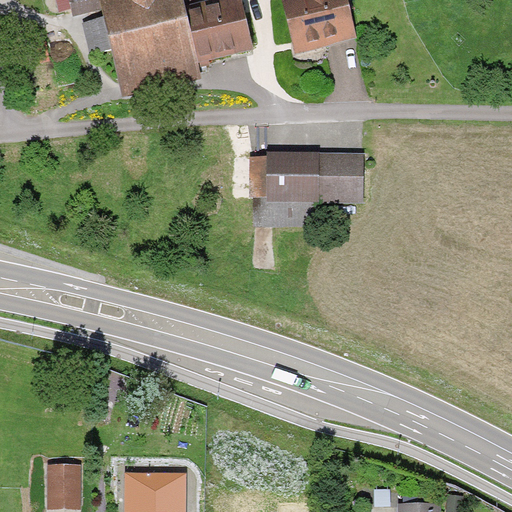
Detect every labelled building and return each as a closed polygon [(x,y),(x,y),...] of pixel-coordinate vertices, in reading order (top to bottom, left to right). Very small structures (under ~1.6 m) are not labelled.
[(251,52),(239,0),(224,0),(182,9),(180,0),(64,0),(69,21),(100,14),(117,92),(197,75),(194,64),(251,52)] [(343,0),(278,0),(292,55),(354,40),(343,0)] [(356,152),(265,153),(266,205),(357,203),(356,152)] [(48,511),(51,511),(81,511),(81,465),(48,465),(48,511)] [(438,511),(439,503),(397,503),(396,511),(438,511)]
